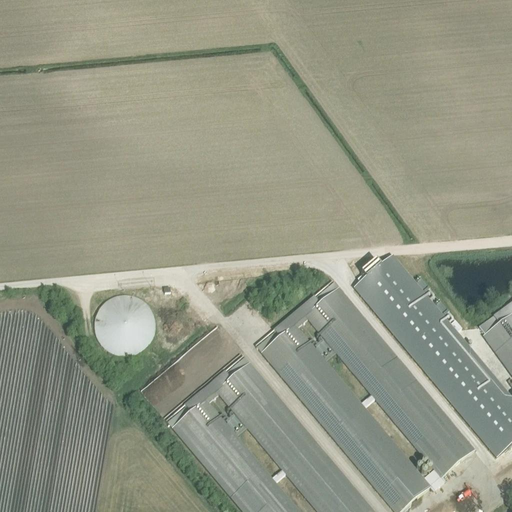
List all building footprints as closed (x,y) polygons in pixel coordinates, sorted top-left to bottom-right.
[(385,264),(353,291),(496,460),(511,446),(511,400),(457,335),(461,331),(455,323),(450,327),(392,258),(390,259),(385,264)] [(441,480),(475,451),(338,289),(337,289),(333,284),(315,300),(313,297),(272,331),(274,334),(256,349),(261,354),(260,355),(392,511),(401,511),(429,489),(433,493),(444,484),(441,480)] [(103,353),(130,356),(150,351),(153,325),(147,300),(122,297),(100,303),(97,328),(103,353)] [(511,304),(479,328),(485,337),(483,338),(511,378),(511,304)] [(373,511),(249,364),(244,359),(226,375),(224,372),(183,406),(185,409),(167,424),(172,430),(240,511),(373,511)]
